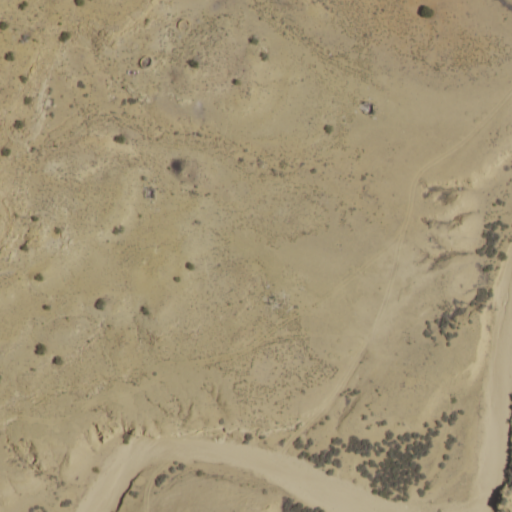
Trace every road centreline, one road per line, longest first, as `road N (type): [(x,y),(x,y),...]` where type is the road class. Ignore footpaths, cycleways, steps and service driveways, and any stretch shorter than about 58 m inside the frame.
road 1 (track): [(511,65),(392,238),(376,354),(319,406),(140,464),(114,511)]
road 2 (track): [(67,0),(511,63)]
